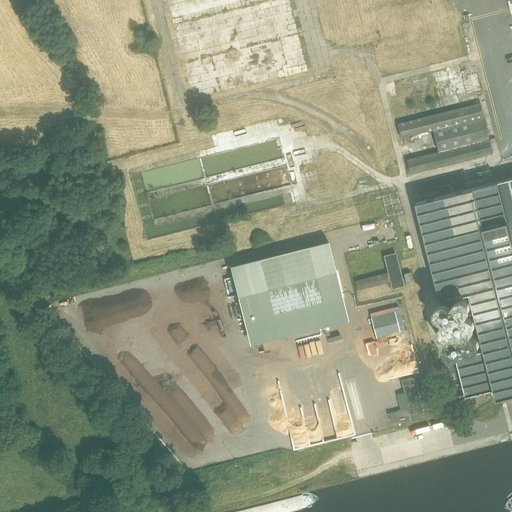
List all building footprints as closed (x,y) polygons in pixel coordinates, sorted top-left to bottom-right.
[(171,0),(170,0),(175,21),(206,14),(205,11),(231,5),(229,0),(171,0)] [(180,40),(184,59),(267,40),(264,28),(269,27),(272,37),(301,30),(298,14),(222,31),(222,30),(180,40)] [(195,99),(312,71),(306,48),(189,76),(195,99)] [(458,90),(465,90),(464,86),(441,87),(441,97),(458,96),(458,90)] [(480,103),(398,124),(401,137),(433,130),(438,152),(407,159),(410,173),(492,153),(480,103)] [(210,175),(285,157),(281,141),(206,159),(210,175)] [(511,177),(418,201),(442,299),(471,292),(485,349),(457,356),(467,395),(477,393),(480,404),(481,405),(482,405),(483,406),(485,406),(486,405),(487,404),(488,403),(488,402),(488,401),(485,391),(495,388),(498,398),(511,394),(511,177)] [(290,206),(300,203),(297,192),(287,195),(290,206)] [(329,240),(231,265),(238,295),(245,322),(343,297),(336,270),(329,240)] [(395,253),(385,256),(389,272),(356,281),(358,289),(391,281),(393,288),(404,285),(395,253)] [(162,282),(150,285),(152,291),(163,287),(162,282)] [(199,288),(192,292),(195,297),(203,293),(199,288)] [(241,336),(253,337),(253,329),(241,329),(241,336)] [(449,343),(453,354),(466,349),(462,339),(449,343)] [(422,411),(414,376),(401,379),(409,414),(422,411)] [(382,390),(385,400),(398,395),(394,386),(382,390)] [(443,401),(432,404),(434,414),(446,411),(443,401)] [(407,408),(387,413),(389,419),(408,415),(407,408)]
